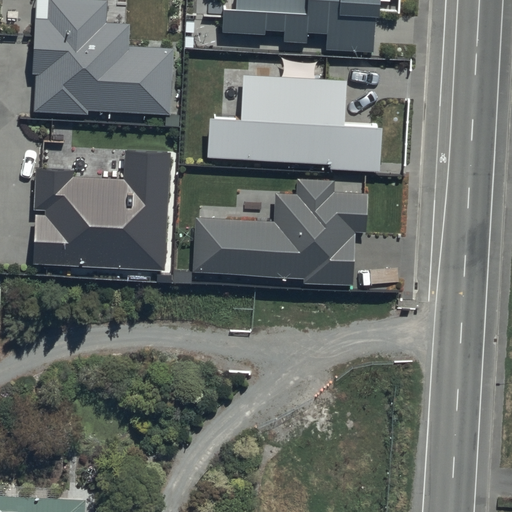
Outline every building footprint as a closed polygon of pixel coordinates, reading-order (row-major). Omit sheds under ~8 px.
[(33,0),(28,100),(167,108),(172,38),(147,37),(114,0),(33,0)] [(225,0),(223,34),(372,47),(376,0),(225,0)] [(203,151),(377,162),(380,113),(342,110),(345,72),(242,65),(239,107),(206,105),(203,151)] [(30,254),(163,263),(171,141),(124,138),(122,163),(37,157),(30,254)] [(190,268),(351,277),(353,223),(363,224),(365,176),(273,171),(271,214),(193,210),(190,268)] [(87,511),(88,498),(0,493),(0,511),(87,511)]
